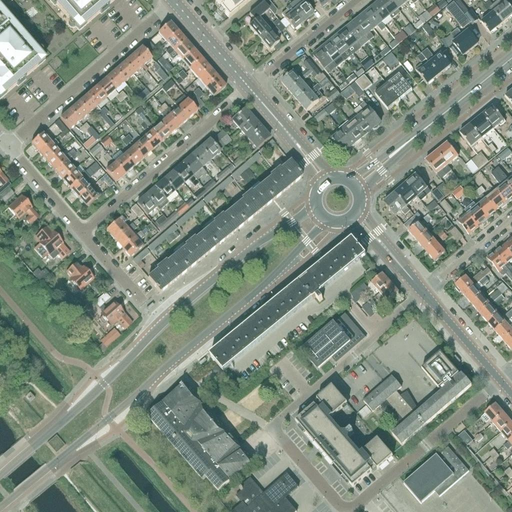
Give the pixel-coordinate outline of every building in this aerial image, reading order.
[(0,0),(0,99),(7,95),(6,93),(14,87),(15,88),(24,80),(23,78),(31,72),(32,73),(43,62),(0,11),(0,3),(2,1),(6,6),(12,0),(50,0),(78,32),(90,22),(89,22),(97,14),(97,15),(107,8),(105,6),(112,0),(114,0),(115,1),(115,0),(0,0)] [(215,0),(218,3),(220,1),(224,5),(222,7),(226,12),(224,14),(229,20),(230,19),(229,19),(251,0),(215,0)] [(267,0),(263,3),(269,11),(274,16),(276,15),(277,11),(267,0)] [(313,0),(321,9),(330,2),(328,0),(313,0)] [(393,20),(401,13),(398,10),(390,0),(383,0),(379,3),(390,17),(393,20)] [(403,0),(390,0),(398,10),(406,4),(403,0)] [(511,10),(503,0),(500,0),(493,6),(487,0),(482,0),(486,4),(483,6),(487,12),(490,9),(494,14),(503,25),(504,24),(505,25),(508,22),(508,21),(511,17),(511,10)] [(440,12),(448,5),(445,1),(437,7),(440,12)] [(259,19),(269,11),(263,3),(249,15),(255,22),(249,28),(254,34),(253,34),(256,37),(261,42),(270,33),(264,25),(266,22),(263,19),(260,21),(259,19)] [(304,4),(298,8),(294,3),(290,6),(304,23),(313,15),(304,4)] [(382,24),(390,17),(379,3),(371,10),(382,24)] [(472,26),(465,16),(454,3),(446,10),(463,30),(471,24),(472,26)] [(290,6),(286,9),(287,11),(282,15),(294,31),(304,23),(290,6)] [(432,18),(440,12),(437,7),(435,6),(427,12),(428,14),(432,18)] [(386,28),(382,24),(371,10),(363,17),(374,30),(378,27),(382,31),(386,28)] [(465,16),(472,26),(479,21),(471,11),(465,16)] [(432,18),(428,14),(427,12),(419,19),(421,22),(424,25),(432,18)] [(501,26),(503,25),(494,14),(481,24),(490,35),(498,29),(499,30),(502,27),(501,26)] [(281,25),(281,24),(274,16),(269,20),(276,28),(280,34),(285,30),(281,25)] [(370,33),(374,30),(363,17),(354,23),(360,31),(366,37),(370,42),(375,38),(370,33)] [(417,30),(424,25),(421,22),(415,27),(417,30)] [(366,37),(360,31),(354,23),(346,30),(358,44),(366,37)] [(436,32),(439,26),(433,23),(430,29),(436,32)] [(171,24),(170,24),(158,34),(166,44),(178,34),(170,24),(171,24)] [(432,42),(437,38),(427,25),(422,29),(432,42)] [(275,38),(280,34),(276,28),(270,33),(261,42),(269,52),(274,48),(277,51),(281,48),(278,44),(279,43),(275,38)] [(362,49),(358,44),(346,30),(338,36),(349,50),(353,55),(362,49)] [(463,57),(478,45),(466,30),(461,34),(457,31),(451,36),(456,42),(453,45),(463,57)] [(399,45),(407,38),(403,33),(395,40),(396,41),(399,45)] [(174,53),(186,43),(178,34),(166,44),(174,53)] [(353,55),(349,50),(338,36),(330,43),(341,57),(345,62),(353,55)] [(393,50),(399,45),(396,41),(389,46),(393,50)] [(159,45),(154,49),(149,43),(144,47),(152,56),(162,48),(159,45)] [(182,62),(194,52),(186,43),(174,53),(169,57),(172,60),(173,61),(178,57),(182,62)] [(338,60),(341,57),(330,43),(322,50),(337,69),(342,65),(338,60)] [(383,58),(380,55),(374,48),(371,50),(377,58),(374,61),(376,63),(383,58)] [(142,68),(151,60),(142,49),(132,57),(142,68)] [(380,55),(383,58),(391,52),(388,49),(380,55)] [(329,75),(337,69),(322,50),(313,57),(329,75)] [(441,55),(435,60),(427,51),(422,55),(426,60),(429,65),(439,77),(451,67),(441,55)] [(190,71),(202,61),(194,52),(182,62),(190,71)] [(399,64),(394,58),(391,54),(382,61),(390,71),(399,64)] [(422,63),(426,60),(422,55),(417,59),(422,63)] [(133,76),(142,68),(132,57),(123,65),(133,76)] [(410,59),(406,63),(413,70),(417,66),(410,59)] [(311,75),(317,71),(309,60),(303,65),(308,71),(311,75)] [(198,80),(210,70),(202,61),(190,71),(198,80)] [(368,70),(375,65),(372,62),(366,67),(368,70)] [(124,84),(133,76),(123,65),(114,72),(124,84)] [(428,86),(439,77),(429,65),(424,69),(421,65),(415,71),(428,86)] [(206,89),(217,79),(210,70),(198,80),(206,89)] [(356,75),(358,78),(365,73),(362,70),(356,75)] [(290,93),(302,83),(311,75),(308,71),(299,79),(294,73),(281,83),(282,84),(290,93)] [(323,75),(321,76),(317,71),(311,75),(319,85),(322,83),(327,79),(323,75)] [(115,92),(124,84),(114,72),(105,80),(115,92)] [(185,75),(181,79),(176,83),(179,86),(188,78),(185,75)] [(347,81),(350,85),(357,79),(354,76),(347,81)] [(355,83),(363,93),(372,86),(364,76),(355,83)] [(400,102),(412,92),(400,76),(387,86),(400,102)] [(225,87),(217,79),(206,89),(214,98),(226,88),(225,87)] [(106,99),(115,92),(105,80),(96,88),(106,99)] [(162,91),(165,94),(174,86),(171,82),(161,90),(162,91)] [(298,103),(311,92),(302,83),(290,93),(298,103)] [(342,91),(348,86),(346,83),(339,88),(342,91)] [(364,94),(363,93),(355,83),(341,95),(344,99),(353,91),(359,99),(364,94)] [(307,113),(319,102),(322,100),(321,98),(323,97),(319,92),(322,89),(318,86),(311,92),(298,103),(306,112),(307,113)] [(388,111),(400,102),(387,86),(375,96),(388,111)] [(196,97),(201,93),(204,91),(201,87),(193,94),(196,97)] [(97,107),(106,99),(96,88),(87,96),(97,107)] [(332,102),(340,96),(336,91),(326,98),(330,104),(332,102)] [(335,106),(344,99),(341,95),(340,96),(332,102),(333,104),(335,106)] [(88,115),(97,107),(87,96),(78,104),(88,115)] [(188,120),(197,112),(187,101),(183,97),(174,105),(178,109),(188,120)] [(204,106),(199,100),(196,97),(191,101),(199,110),(204,106)] [(380,125),(381,124),(364,103),(359,107),(360,108),(354,112),(360,118),(366,126),(367,125),(372,131),(373,131),(374,131),(376,130),(377,129),(379,128),(379,127),(380,125)] [(79,123),(88,115),(78,104),(69,112),(79,123)] [(328,116),(337,109),(335,106),(333,104),(324,111),(328,116)] [(169,109),(168,109),(164,105),(161,108),(179,128),(188,120),(178,109),(173,113),(169,109)] [(170,136),(179,128),(161,108),(158,111),(162,115),(161,116),(165,120),(160,125),(170,136)] [(501,127),(506,124),(493,108),(492,108),(482,116),(494,131),(500,126),(501,127)] [(138,118),(147,129),(151,126),(144,118),(146,116),(140,109),(134,114),(138,118)] [(246,111),(245,111),(245,110),(232,122),(240,132),(253,120),(250,116),(246,111)] [(319,123),(328,116),(324,111),(315,119),(319,123)] [(70,131),(79,123),(69,112),(60,120),(70,131)] [(113,126),(105,116),(101,112),(98,114),(110,129),(113,126)] [(482,140),(494,131),(482,116),(471,126),(482,140)] [(145,131),(147,129),(138,118),(135,121),(145,131)] [(367,125),(366,126),(360,118),(350,126),(362,140),(372,131),(367,125)] [(258,125),(254,120),(253,120),(240,132),(248,141),(261,129),(258,125)] [(62,134),(66,131),(59,121),(54,125),(62,134)] [(161,144),(170,136),(160,125),(151,133),(161,144)] [(351,148),(362,140),(350,126),(341,133),(348,141),(346,142),(351,148)] [(476,145),(482,140),(471,126),(460,134),(460,135),(473,150),(477,146),(476,145)] [(262,129),(261,129),(248,141),(256,150),(269,139),(266,135),(266,134),(262,129)] [(62,134),(59,137),(62,140),(65,137),(69,134),(66,131),(62,134)] [(152,152),(161,144),(151,133),(142,140),(152,152)] [(230,142),(229,141),(222,133),(216,138),(224,147),(230,142)] [(346,142),(348,141),(341,133),(336,137),(334,134),(329,138),(343,155),(345,154),(346,154),(348,153),(349,153),(350,151),(351,150),(351,148),(346,142)] [(39,154),(51,144),(43,135),(31,145),(39,154)] [(106,136),(100,143),(105,148),(111,142),(106,136)] [(126,147),(129,145),(129,144),(123,137),(120,140),(126,147)] [(87,150),(96,142),(92,138),(83,146),(87,150)] [(219,152),(224,147),(216,138),(211,143),(219,152)] [(143,160),(152,152),(142,140),(133,148),(143,160)] [(47,163),(59,153),(54,148),(58,145),(55,141),(51,144),(39,154),(47,163)] [(219,152),(211,143),(210,141),(206,145),(206,144),(200,149),(201,149),(200,149),(211,161),(220,153),(219,152)] [(262,157),(275,145),(272,142),(258,154),(262,157)] [(448,167),(459,158),(447,144),(447,145),(437,153),(448,167)] [(94,158),(103,151),(98,145),(89,153),(94,158)] [(488,148),(493,154),(497,151),(492,145),(488,148)] [(134,168),(143,160),(133,148),(123,156),(134,168)] [(202,169),(211,161),(200,149),(197,153),(196,152),(191,157),(192,157),(191,157),(202,169)] [(67,162),(71,158),(76,154),(73,151),(64,159),(59,153),(47,163),(55,173),(67,162)] [(452,172),(448,167),(437,153),(426,162),(441,181),(446,176),(452,172)] [(244,165),(248,169),(260,158),(257,154),(244,165)] [(471,162),(478,170),(488,162),(481,154),(471,162)] [(124,176),(134,168),(123,156),(114,164),(124,176)] [(192,177),(202,169),(191,157),(188,160),(187,160),(182,165),(183,165),(182,165),(192,177)] [(231,166),(234,169),(242,163),(239,159),(231,166)] [(63,181),(74,171),(67,162),(55,173),(63,181)] [(473,175),(478,170),(471,162),(466,166),(473,175)] [(273,201),(302,178),(290,163),(280,171),(279,170),(270,177),(271,179),(262,187),(273,201)] [(91,172),(98,167),(95,164),(89,169),(91,172)] [(116,184),(124,176),(114,164),(105,172),(116,184)] [(184,185),(192,177),(182,165),(179,168),(178,168),(173,172),(174,173),(173,173),(184,185)] [(234,181),(248,169),(244,165),(231,177),(234,181)] [(225,178),(234,169),(231,166),(222,174),(225,178)] [(71,191),(82,181),(87,176),(84,173),(79,167),(74,171),(63,181),(71,191)] [(87,181),(101,170),(98,167),(91,172),(87,176),(82,181),(71,191),(79,200),(93,188),(87,181)] [(246,184),(254,177),(249,170),(240,177),(246,184)] [(0,183),(3,187),(9,183),(1,174),(0,172),(0,183)] [(174,193),(184,185),(173,173),(170,176),(169,176),(164,180),(164,181),(174,193)] [(511,192),(501,180),(497,175),(496,173),(493,175),(495,177),(494,178),(502,187),(496,192),(507,205),(511,201),(511,200),(511,199),(511,192)] [(219,182),(225,178),(222,174),(216,179),(219,182)] [(109,189),(114,185),(106,176),(97,184),(99,186),(104,182),(109,189)] [(421,202),(431,193),(416,176),(406,185),(418,199),(421,202)] [(511,178),(508,182),(504,177),(501,180),(511,192),(511,178)] [(216,189),(220,193),(233,182),(230,178),(216,189)] [(177,196),(174,193),(164,181),(161,184),(160,184),(155,188),(155,189),(168,204),(177,196)] [(203,189),(207,193),(212,188),(209,184),(203,189)] [(437,189),(445,198),(451,194),(443,184),(437,189)] [(418,199),(406,185),(395,194),(407,208),(418,199)] [(87,209),(101,197),(93,187),(93,188),(79,200),(87,209)] [(245,224),(273,201),(262,187),(252,195),(251,193),(242,200),(243,202),(233,210),(245,224)] [(464,198),(467,196),(466,195),(466,194),(461,187),(452,195),(457,201),(463,197),(464,198)] [(0,197),(5,203),(14,195),(9,189),(0,196),(0,197)] [(159,212),(168,204),(155,189),(152,192),(151,192),(146,196),(146,197),(156,209),(159,212)] [(201,198),(207,193),(203,189),(198,194),(201,198)] [(206,205),(220,193),(216,189),(203,201),(206,205)] [(439,204),(445,198),(437,189),(431,194),(439,204)] [(496,212),(486,200),(482,195),(479,190),(475,193),(483,202),(477,208),(488,221),(493,217),(492,216),(496,212)] [(502,209),(507,205),(496,192),(486,200),(496,212),(501,208),(502,209)] [(407,208),(395,194),(384,204),(396,217),(402,212),(406,216),(410,212),(407,208)] [(31,209),(32,209),(22,197),(8,209),(18,221),(26,214),(29,217),(25,221),(30,226),(34,223),(39,218),(31,209)] [(147,217),(156,209),(146,197),(143,200),(142,200),(137,204),(137,205),(147,217)] [(185,205),(188,209),(194,204),(190,200),(185,205)] [(449,215),(453,211),(447,204),(449,203),(447,200),(440,205),(449,215)] [(189,213),(192,217),(205,206),(202,202),(189,213)] [(179,217),(188,209),(185,205),(176,213),(179,217)] [(139,219),(143,215),(135,206),(131,210),(139,219)] [(483,225),(488,221),(477,208),(468,215),(478,227),(482,224),(483,225)] [(217,248),(245,224),(233,210),(224,218),(223,217),(214,224),(215,225),(205,233),(217,248)] [(127,219),(130,216),(127,213),(106,232),(114,241),(129,228),(125,223),(128,221),(127,219)] [(170,224),(179,217),(176,213),(167,221),(170,224)] [(179,228),(192,217),(189,213),(176,225),(179,228)] [(479,228),(478,227),(468,215),(458,223),(469,236),(479,228)] [(408,231),(419,222),(415,217),(404,226),(408,231)] [(122,249),(134,238),(131,234),(136,230),(135,228),(139,224),(137,221),(129,228),(114,241),(122,249)] [(160,232),(170,224),(167,221),(157,229),(160,232)] [(417,242),(428,233),(419,224),(409,232),(417,242)] [(159,239),(163,242),(177,230),(174,226),(159,239)] [(52,233),(47,228),(35,239),(40,244),(39,245),(35,249),(44,259),(50,255),(54,260),(54,259),(59,264),(70,254),(62,245),(63,245),(53,233),(52,233)] [(458,242),(463,238),(455,229),(450,233),(458,242)] [(142,237),(147,233),(144,230),(137,237),(137,236),(134,238),(122,249),(130,259),(143,248),(139,243),(141,241),(140,240),(143,237),(142,237)] [(188,271),(217,248),(205,233),(195,241),(194,240),(189,244),(187,241),(183,244),(186,248),(177,256),(188,271)] [(436,243),(428,234),(428,233),(417,242),(425,252),(436,243)] [(151,252),(163,242),(159,239),(148,249),(151,252)] [(364,255),(354,241),(352,240),(210,356),(222,371),(311,298),(313,301),(322,294),(320,291),(364,255)] [(511,240),(509,243),(508,242),(503,246),(511,256),(511,240)] [(435,263),(445,254),(436,243),(425,252),(435,263)] [(17,256),(23,250),(18,244),(12,250),(17,256)] [(511,268),(508,264),(511,261),(511,256),(503,246),(499,250),(495,254),(511,275),(511,268)] [(136,265),(150,254),(146,250),(133,262),(136,265)] [(511,281),(511,275),(495,254),(494,253),(487,259),(503,278),(506,275),(511,282),(511,281)] [(160,294),(188,271),(177,256),(167,264),(166,263),(157,270),(158,271),(148,279),(160,294)] [(93,281),(94,280),(84,268),(70,280),(80,292),(89,284),(97,293),(101,290),(93,281)] [(369,279),(375,274),(371,269),(365,274),(369,279)] [(483,279),(485,278),(491,273),(488,269),(483,274),(482,272),(470,282),(466,278),(456,287),(464,296),(483,279)] [(45,270),(41,274),(38,270),(32,275),(40,284),(50,276),(45,270)] [(380,294),(391,285),(383,275),(372,284),(380,294)] [(472,306),(482,297),(478,292),(489,282),(485,278),(483,279),(464,296),(472,306)] [(359,295),(367,289),(363,284),(351,294),(355,299),(352,301),(355,305),(362,299),(359,295)] [(388,303),(399,294),(391,285),(380,294),(388,303)] [(490,306),(494,303),(502,296),(502,295),(498,291),(486,301),(482,297),(472,306),(480,315),(490,306)] [(497,306),(504,299),(502,296),(494,303),(497,306)] [(370,308),(375,304),(372,301),(363,309),(371,318),(375,314),(370,308)] [(132,324),(125,315),(114,304),(101,315),(111,327),(120,319),(122,320),(128,328),(132,324)] [(488,324),(498,315),(490,306),(480,315),(488,324)] [(511,320),(508,317),(511,313),(511,310),(502,320),(498,315),(488,324),(496,333),(506,324),(511,320)] [(345,316),(346,315),(335,324),(334,323),(301,351),(300,351),(318,371),(318,370),(332,359),(336,363),(336,364),(366,339),(365,338),(365,339),(350,320),(345,316)] [(511,319),(511,320),(506,324),(496,333),(504,342),(511,335),(511,331),(509,328),(511,325),(511,319)] [(370,397),(364,402),(373,413),(376,410),(380,407),(400,429),(392,436),(402,447),(472,386),(467,380),(462,375),(460,377),(459,375),(441,354),(422,370),(439,390),(442,393),(416,415),(414,413),(413,411),(416,409),(407,395),(402,399),(400,397),(397,393),(401,388),(392,377),(390,379),(370,397)] [(254,462),(189,387),(186,384),(184,386),(152,414),(148,417),(162,434),(203,481),(206,478),(219,493),(230,483),(254,462)] [(321,405),(298,425),(351,487),(374,467),(376,469),(391,456),(378,440),(363,453),(349,438),(353,434),(350,430),(346,434),(332,418),(347,405),(334,390),(319,403),(321,405)] [(493,424),(504,415),(496,405),(485,415),(493,424)] [(501,434),(511,424),(504,415),(493,424),(501,434)] [(509,443),(511,440),(511,424),(501,434),(509,443)] [(483,439),(480,435),(478,432),(473,436),(478,443),(483,439)] [(51,440),(58,448),(66,441),(59,433),(51,440)] [(466,447),(472,442),(464,433),(458,438),(466,447)] [(448,449),(449,449),(448,448),(438,458),(437,456),(436,457),(422,470),(422,469),(422,470),(407,483),(404,485),(404,484),(404,485),(421,505),(421,504),(436,492),(440,497),(439,497),(440,498),(469,473),(468,472),(448,449)] [(488,466),(494,461),(491,458),(485,463),(488,466)] [(233,511),(296,511),(285,499),(297,488),(298,489),(298,488),(287,475),(264,495),(250,479),(241,487),(242,488),(240,491),(241,492),(236,497),(237,497),(243,504),(242,504),(233,511)]
